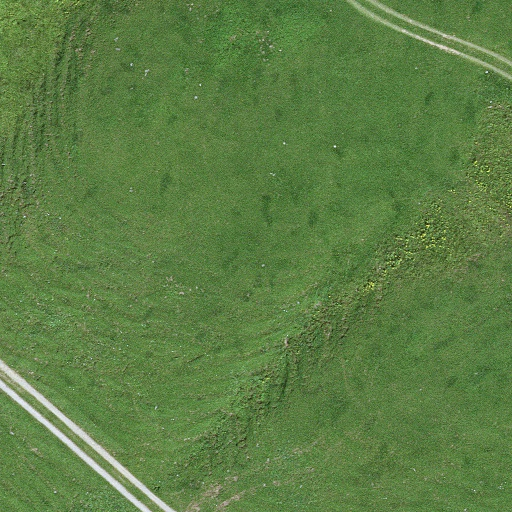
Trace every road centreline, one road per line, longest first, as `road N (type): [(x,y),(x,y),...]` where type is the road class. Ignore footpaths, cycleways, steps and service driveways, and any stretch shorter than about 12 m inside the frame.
road 1 (track): [(0,374),(158,511)]
road 2 (track): [(368,0),(511,77)]
